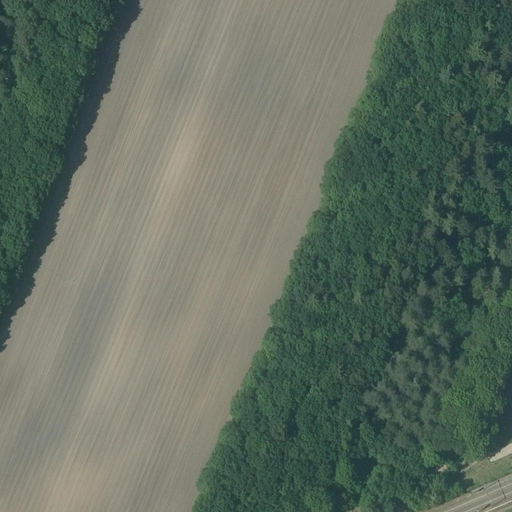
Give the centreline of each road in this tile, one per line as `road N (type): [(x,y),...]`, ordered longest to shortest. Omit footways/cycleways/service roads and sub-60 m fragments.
road 1 (track): [(192,511),(402,0)]
road 2 (track): [(511,324),(439,470)]
